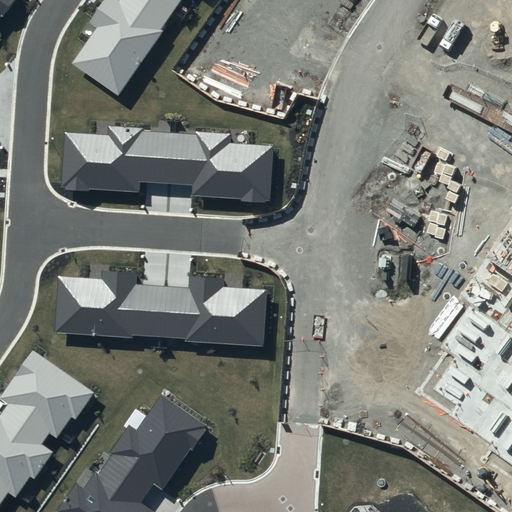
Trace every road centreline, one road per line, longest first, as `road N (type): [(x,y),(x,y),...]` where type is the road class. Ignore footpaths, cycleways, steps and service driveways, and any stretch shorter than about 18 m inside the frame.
road 1 (residential): [(18,206),(307,219)]
road 2 (residential): [(307,219),(280,489)]
road 3 (residential): [(384,0),(341,60),(318,115),(307,219)]
road 4 (residential): [(18,206),(23,41),(45,0)]
